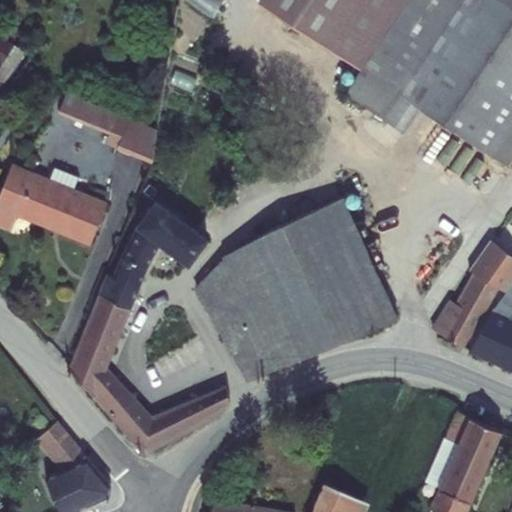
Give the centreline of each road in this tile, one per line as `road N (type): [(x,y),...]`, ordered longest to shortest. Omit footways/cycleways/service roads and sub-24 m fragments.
road 1 (tertiary): [(178,500),(214,435),(285,385),(337,365),(416,362),(511,400)]
road 2 (residential): [(178,500),(132,473),(0,319)]
road 3 (track): [(511,194),(397,359)]
